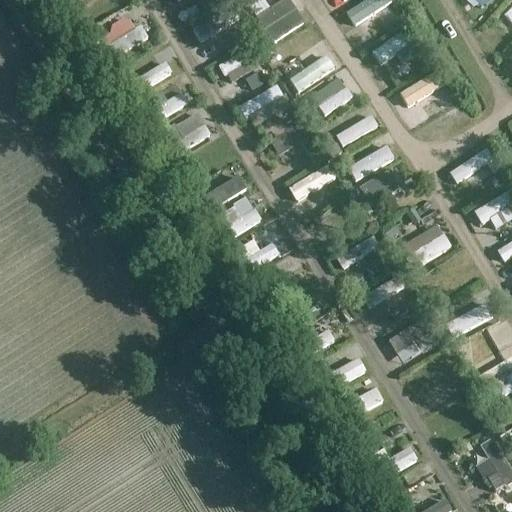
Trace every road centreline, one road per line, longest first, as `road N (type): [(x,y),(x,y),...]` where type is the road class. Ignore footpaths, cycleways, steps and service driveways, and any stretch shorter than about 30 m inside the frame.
road 1 (unclassified): [(344,511),(18,0)]
road 2 (track): [(223,323),(0,458)]
